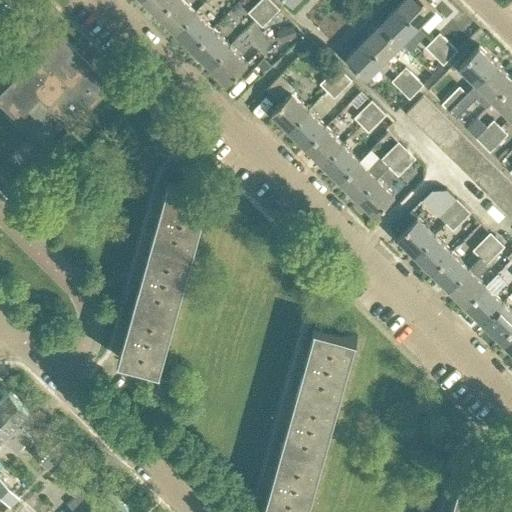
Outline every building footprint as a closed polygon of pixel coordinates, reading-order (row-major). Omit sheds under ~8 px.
[(147,0),(159,12),(171,0),(147,0)] [(171,0),(159,12),(176,29),(196,9),(187,0),(171,0)] [(258,0),(249,10),(256,17),(272,0),(258,0)] [(273,0),(272,0),(256,17),(262,24),(280,6),(273,0)] [(430,0),(401,0),(398,3),(418,23),(436,6),(430,0)] [(398,3),(381,20),(401,40),(418,23),(398,3)] [(176,29),(193,46),(213,26),(196,9),(176,29)] [(381,20),(364,37),(384,57),(401,40),(381,20)] [(298,36),(293,22),(276,28),(281,42),(298,36)] [(193,46),(210,63),(230,43),(213,26),(193,46)] [(0,92),(0,100),(19,119),(30,108),(44,121),(53,112),(70,127),(114,83),(61,31),(0,92)] [(440,31),(433,38),(450,55),(457,48),(440,31)] [(384,57),(364,37),(347,55),(367,75),(384,57)] [(450,55),(433,38),(426,44),(444,62),(450,55)] [(230,43),(210,63),(228,80),(248,60),(230,43)] [(459,63),(477,81),(497,61),(479,43),(459,63)] [(477,81),(467,91),(474,98),(477,95),(487,105),(494,98),(511,79),(511,75),(497,61),(477,81)] [(320,81),(327,88),(345,71),(338,64),(320,81)] [(406,65),(399,72),(417,89),(424,82),(406,65)] [(345,71),(327,88),(335,95),(352,78),(345,71)] [(417,89),(399,72),(392,79),(410,96),(417,89)] [(511,79),(494,98),(511,115),(511,113),(511,79)] [(442,101),(449,108),(467,91),(460,84),(442,101)] [(272,110),(289,127),(309,107),(292,90),(272,110)] [(467,91),(449,108),(456,115),(474,98),(467,91)] [(406,110),(414,118),(431,101),(423,93),(406,110)] [(355,115),(362,122),(379,105),(372,98),(355,115)] [(414,118),(422,126),(439,109),(431,101),(414,118)] [(379,105),(362,122),(369,129),(386,112),(379,105)] [(289,127),(306,144),(326,124),(309,107),(289,127)] [(422,126),(430,134),(447,117),(439,109),(422,126)] [(430,134),(437,141),(454,124),(447,117),(430,134)] [(476,135),(483,142),(501,125),(494,118),(476,135)] [(306,144),(323,161),(343,141),(326,124),(306,144)] [(437,141),(445,149),(462,132),(454,124),(437,141)] [(501,125),(483,142),(490,149),(508,132),(501,125)] [(445,149),(453,157),(470,140),(462,132),(445,149)] [(381,156),(388,163),(406,146),(399,139),(381,156)] [(453,157),(461,165),(478,148),(470,140),(453,157)] [(323,161),(340,178),(360,158),(343,141),(323,161)] [(18,180),(26,188),(60,154),(52,146),(18,180)] [(406,146),(388,163),(395,170),(413,153),(406,146)] [(461,165),(469,172),(486,155),(478,148),(461,165)] [(360,158),(340,178),(357,195),(377,174),(388,163),(381,156),(379,154),(368,165),(360,158)] [(469,172),(476,180),(493,163),(486,155),(469,172)] [(476,180),(484,188),(501,171),(493,163),(476,180)] [(484,188),(492,196),(509,178),(501,171),(484,188)] [(377,174),(357,195),(375,212),(395,192),(377,174)] [(169,176),(152,236),(195,248),(211,188),(169,176)] [(492,196),(500,203),(511,191),(511,181),(509,178),(492,196)] [(463,203),(447,187),(432,187),(422,197),(439,214),(446,221),(463,203)] [(511,191),(500,203),(508,211),(511,206),(511,191)] [(463,203),(446,221),(453,227),(470,210),(463,203)] [(398,234),(415,252),(435,232),(418,214),(398,234)] [(480,254),(497,237),(491,230),(473,247),(480,254)] [(415,252),(432,269),(452,249),(435,232),(415,252)] [(152,236),(135,295),(178,307),(195,248),(152,236)] [(449,286),(466,303),(486,282),(478,274),(489,263),(487,261),(504,244),(497,237),(480,254),(469,266),(449,286)] [(432,269),(449,286),(469,266),(452,249),(432,269)] [(466,303),(483,319),(503,299),(486,282),(466,303)] [(178,307),(135,295),(118,355),(161,367),(178,307)] [(483,319),(500,336),(511,324),(511,308),(503,299),(483,319)] [(315,322),(299,382),(341,393),(358,334),(315,322)] [(511,324),(500,336),(511,347),(511,324)] [(155,391),(177,397),(182,381),(159,375),(155,391)] [(299,382),(282,441),(325,453),(341,393),(299,382)] [(10,389),(0,399),(0,419),(23,442),(30,435),(22,427),(21,428),(15,422),(29,408),(10,389)] [(0,419),(0,437),(3,434),(9,440),(8,442),(16,450),(23,442),(0,419)] [(30,450),(48,468),(58,458),(40,440),(30,450)] [(308,511),(325,453),(282,441),(265,501),(305,511),(308,511)] [(462,467),(449,511),(495,511),(505,479),(462,467)] [(65,483),(76,495),(93,511),(124,511),(129,507),(110,488),(96,503),(90,497),(91,495),(72,476),(65,483)] [(18,495),(0,477),(0,494),(10,504),(18,495)] [(81,511),(93,511),(76,495),(69,502),(77,510),(78,508),(81,511)]
